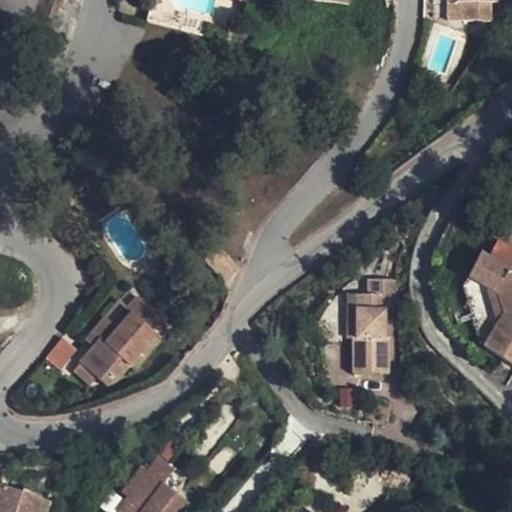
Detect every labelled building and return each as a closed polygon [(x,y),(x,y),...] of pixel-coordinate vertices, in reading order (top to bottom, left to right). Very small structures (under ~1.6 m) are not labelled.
[(155,0),(199,10),(200,0),(155,0)] [(289,0),(287,12),(296,13),(298,0),(289,0)] [(298,0),(296,13),(325,16),(327,0),(298,0)] [(437,19),(436,0),(426,0),(426,19),(437,19)] [(476,0),(436,0),(437,19),(443,19),(444,36),(471,35),(471,18),(476,17),(476,0)] [(128,41),(163,49),(166,30),(131,22),(128,41)] [(456,287),(467,270),(453,261),(442,277),(456,287)] [(193,303),(210,290),(189,266),(173,279),(193,303)] [(484,332),(478,343),(478,344),(467,364),(500,383),(511,360),(511,355),(500,348),(510,321),(505,300),(492,291),(494,287),(467,270),(456,287),(450,295),(468,305),(482,311),(481,325),(484,332)] [(336,355),(325,356),(327,389),(370,386),(362,314),(375,314),(372,293),(347,294),(346,313),(334,313),(336,355)] [(94,365),(115,376),(129,383),(162,331),(154,328),(161,313),(131,294),(121,308),(130,313),(117,337),(110,333),(103,348),(94,365)] [(468,305),(478,343),(484,332),(481,325),(482,311),(468,305)] [(130,313),(121,308),(116,306),(96,345),(103,348),(110,333),(117,337),(130,313)] [(322,314),(325,356),(336,355),(334,313),(322,314)] [(60,336),(45,359),(63,370),(77,348),(60,336)] [(110,384),(115,376),(94,365),(90,373),(110,384)] [(143,489),(138,485),(118,511),(119,511),(172,511),(160,502),(171,488),(155,475),(143,489)] [(0,495),(0,511),(49,511),(50,511),(0,495)]
